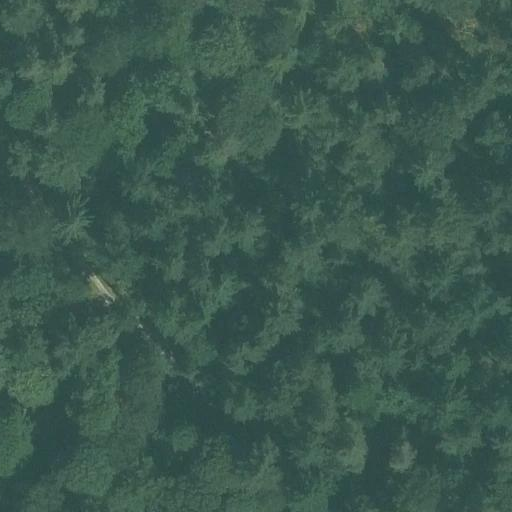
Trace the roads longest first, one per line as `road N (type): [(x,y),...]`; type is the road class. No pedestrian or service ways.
road 1 (track): [(0,143),(103,287),(147,322),(219,433),(301,511)]
road 2 (track): [(511,474),(369,390),(147,322)]
road 3 (track): [(352,511),(369,390),(511,285)]
